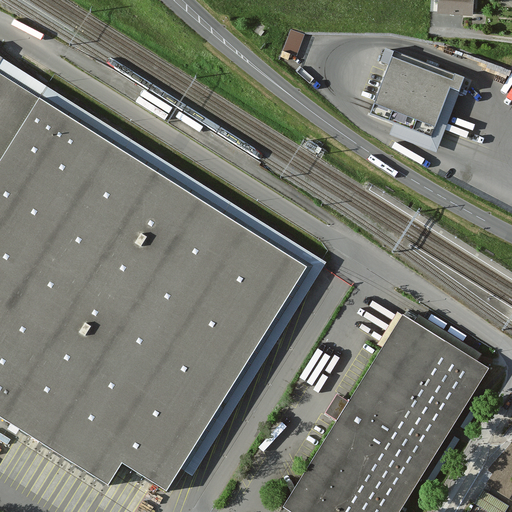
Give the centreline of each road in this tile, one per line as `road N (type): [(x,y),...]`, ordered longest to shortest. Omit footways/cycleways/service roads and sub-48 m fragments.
road 1 (tertiary): [(177,0),(350,138),(511,234)]
road 2 (residential): [(437,511),(511,388)]
